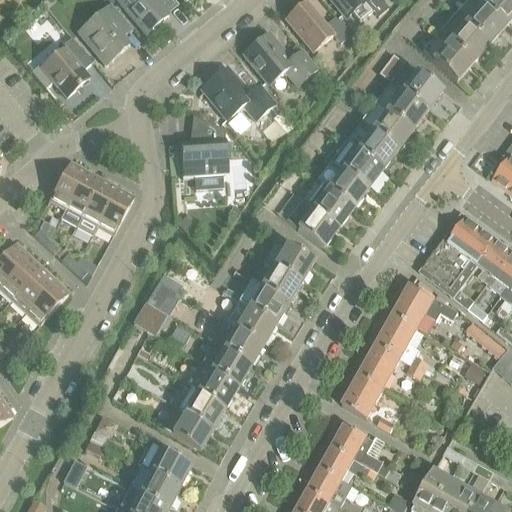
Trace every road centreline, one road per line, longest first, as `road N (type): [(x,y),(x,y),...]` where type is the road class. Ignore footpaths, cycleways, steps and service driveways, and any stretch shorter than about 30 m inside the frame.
road 1 (residential): [(444,167),(374,260),(224,511)]
road 2 (residential): [(138,126),(151,210),(0,483)]
road 3 (residential): [(244,0),(142,91),(138,126)]
